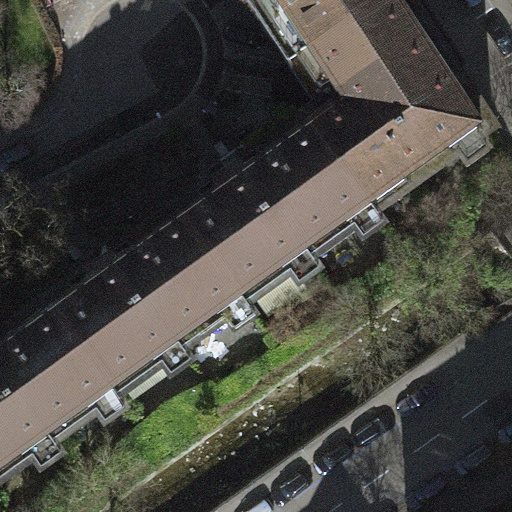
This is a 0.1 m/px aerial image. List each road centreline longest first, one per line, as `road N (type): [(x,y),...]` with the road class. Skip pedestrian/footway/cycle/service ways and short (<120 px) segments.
road 1 (residential): [(511,383),(331,511)]
road 2 (residential): [(0,178),(75,139),(120,97),(141,52)]
